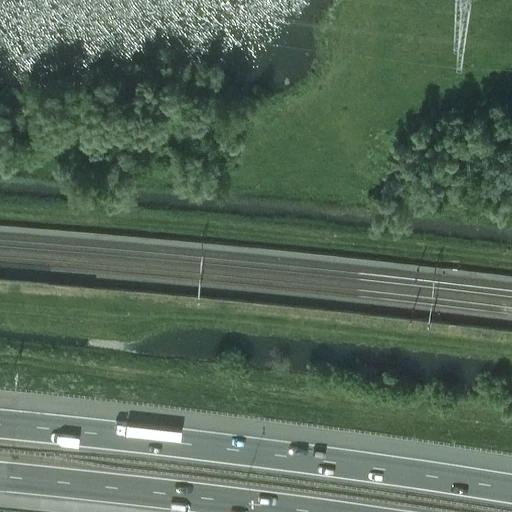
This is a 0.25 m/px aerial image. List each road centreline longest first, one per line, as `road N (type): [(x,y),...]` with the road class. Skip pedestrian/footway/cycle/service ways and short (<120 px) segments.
road 1 (motorway): [(511,489),(283,455),(0,428)]
road 2 (motorway): [(0,482),(295,511)]
